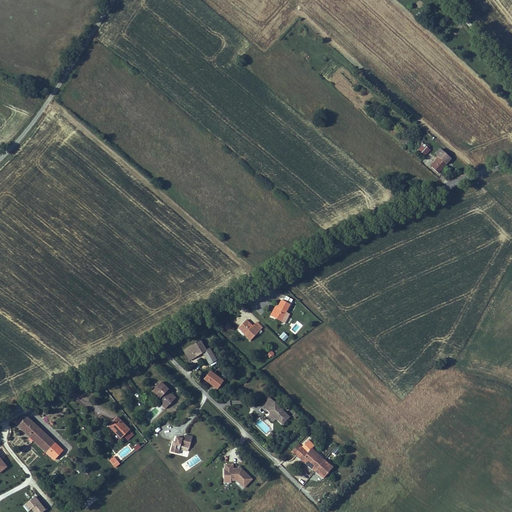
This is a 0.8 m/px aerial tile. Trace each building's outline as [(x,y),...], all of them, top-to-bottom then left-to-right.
[(431,146),(421,137),(418,140),(420,142),(418,144),(426,151),(431,146)] [(426,151),(418,144),(415,148),(423,155),(426,151)] [(439,156),(436,160),(442,165),(447,160),(446,159),(450,155),(441,146),(436,150),(439,152),(437,154),(437,155),(439,156)] [(437,155),(430,162),(432,164),(436,160),(439,156),(437,155)] [(442,165),(436,160),(432,164),(438,169),(442,165)] [(275,305),(270,315),(285,323),(290,314),(286,312),(293,299),(286,296),(283,301),(281,300),(277,307),(275,305)] [(253,326),(246,320),(239,327),(246,333),(244,335),(250,341),(260,330),(254,325),(253,326)] [(295,335),(303,325),(297,320),(289,330),(295,335)] [(258,321),(254,325),(260,330),(264,327),(258,321)] [(238,328),(244,335),(246,333),(239,327),(238,328)] [(288,337),(283,332),(279,337),(284,342),(288,337)] [(201,340),(183,350),(189,361),(203,353),(207,351),(206,350),(201,340)] [(206,350),(207,351),(203,353),(209,365),(217,361),(210,348),(206,350)] [(224,381),(210,371),(203,380),(217,390),(224,381)] [(167,391),(169,389),(161,382),(151,392),(163,403),(167,407),(173,401),(169,397),(172,395),(167,391)] [(264,407),(272,400),(269,396),(261,404),(264,407)] [(290,417),(272,400),(264,407),(269,412),(269,416),(274,420),(277,420),(282,425),(290,417)] [(27,416),(17,427),(33,441),(43,431),(27,416)] [(117,417),(108,426),(120,439),(123,436),(130,430),(117,417)] [(134,435),(130,430),(123,436),(128,441),(134,435)] [(46,434),(43,431),(33,441),(37,445),(46,434)] [(51,439),(46,434),(37,445),(42,449),(51,439)] [(173,441),(170,452),(178,454),(181,446),(189,449),(192,437),(184,434),(183,438),(176,436),(174,442),(173,441)] [(305,436),(291,452),(317,473),(327,462),(312,448),(315,445),(305,436)] [(42,449),(56,463),(65,453),(60,448),(60,447),(51,439),(42,449)] [(197,454),(181,465),(186,471),(201,460),(197,454)] [(38,461),(45,468),(47,466),(40,459),(38,461)] [(327,462),(317,473),(323,479),(333,467),(327,462)] [(224,464),(225,468),(224,468),(224,484),(231,484),(231,481),(236,481),(244,489),(253,479),(241,468),(233,468),(233,464),(224,464)] [(42,511),(46,510),(35,496),(23,506),(28,511),(31,509),(33,511),(42,511)]
